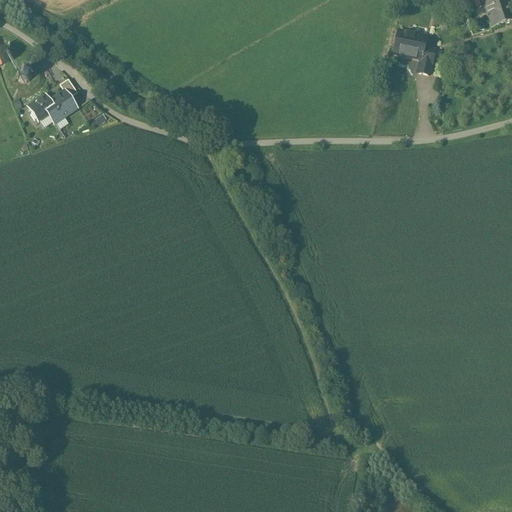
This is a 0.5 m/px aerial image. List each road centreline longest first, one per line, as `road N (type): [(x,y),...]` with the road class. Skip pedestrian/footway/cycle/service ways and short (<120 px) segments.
road 1 (unclassified): [(511,122),(393,143),(202,144),(121,118),(0,23)]
road 2 (track): [(202,144),(295,321),(331,423),(324,432),(371,458),(362,511)]
road 3 (track): [(324,432),(0,389)]
